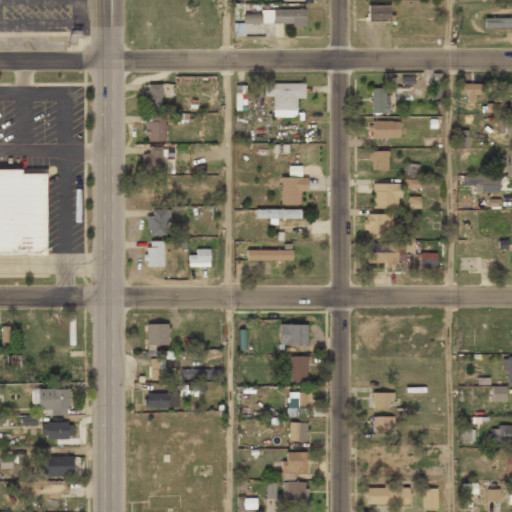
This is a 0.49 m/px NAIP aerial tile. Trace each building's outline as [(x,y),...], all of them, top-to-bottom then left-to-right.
[(391,22),(391,6),(367,6),(367,22),(391,22)] [(305,24),(305,11),(244,12),(244,25),(305,24)] [(511,19),(484,19),(484,28),(511,28),(511,19)] [(305,83),(264,83),(263,97),(274,97),(274,115),(296,115),(296,98),(305,98),(305,83)] [(161,111),(161,98),(173,98),(173,85),(145,85),(145,111),(161,111)] [(482,101),(482,85),(460,85),(460,101),(482,101)] [(235,111),(247,111),(246,86),(235,86),(235,111)] [(387,88),(370,88),(370,114),(387,114),(387,88)] [(410,98),(410,88),(397,88),(397,98),(410,98)] [(146,116),(146,142),(164,142),(164,116),(146,116)] [(399,138),(399,120),(369,121),(369,138),(399,138)] [(144,148),(144,169),(162,169),(162,148),(144,148)] [(370,169),(388,169),(388,151),(370,151),(370,169)] [(419,164),(405,164),(405,188),(419,188),(419,164)] [(306,192),(306,177),(301,177),(301,166),(289,166),(289,177),(280,177),(280,204),(299,204),(299,192),(306,192)] [(0,255),(47,256),(47,172),(0,171),(0,255)] [(497,177),(475,177),(475,192),(497,192),(497,177)] [(372,183),(372,208),(400,208),(400,183),(372,183)] [(168,189),(147,189),(147,203),(168,203),(168,189)] [(408,208),(420,208),(420,197),(407,197),(408,208)] [(257,219),(300,219),(300,210),(257,210),(257,219)] [(168,235),(168,211),(147,211),(147,235),(168,235)] [(391,214),(364,214),(364,234),(391,234),(391,214)] [(163,242),(144,242),(144,268),(163,268),(163,242)] [(413,251),(413,242),(367,242),(367,263),(403,264),(403,251),(413,251)] [(292,250),(246,250),(246,260),(292,260),(292,250)] [(188,252),(188,265),(209,265),(209,252),(188,252)] [(435,253),(419,253),(419,267),(435,267),(435,253)] [(167,345),(167,324),(146,324),(146,345),(167,345)] [(278,346),(305,346),(305,325),(278,325),(278,346)] [(1,342),(8,343),(9,328),(1,328),(1,342)] [(20,355),(6,355),(7,367),(20,367),(20,355)] [(511,382),(511,356),(502,357),(501,369),(507,369),(506,382),(511,382)] [(289,384),(306,384),(306,357),(289,357),(289,384)] [(149,359),(150,379),(164,379),(164,359),(149,359)] [(180,381),(219,381),(219,370),(180,370),(180,381)] [(69,414),(69,389),(36,389),(36,414),(69,414)] [(504,400),(504,389),(493,389),(493,400),(504,400)] [(310,392),(293,392),(293,409),(310,409),(310,392)] [(169,393),(142,393),(142,408),(169,408),(169,393)] [(391,393),(371,393),(371,410),(391,410),(391,393)] [(392,417),(370,417),(370,436),(392,436),(392,417)] [(41,439),(70,439),(70,423),(41,423),(41,439)] [(306,441),(306,423),(287,423),(287,441),(306,441)] [(487,443),(511,443),(511,426),(487,426),(487,443)] [(460,441),(472,442),(473,429),(460,428),(460,441)] [(369,474),(391,474),(391,458),(410,458),(411,446),(369,446),(369,474)] [(282,452),(282,473),(306,473),(306,452),(282,452)] [(0,468),(12,468),(12,456),(0,456),(0,468)] [(72,457),(43,457),(43,477),(72,477),(72,457)] [(265,498),(275,499),(275,483),(266,483),(265,498)] [(285,483),(285,501),(306,501),(306,483),(285,483)] [(67,484),(21,485),(21,494),(47,493),(47,500),(57,499),(57,493),(67,493),(67,484)] [(474,485),(462,485),(462,506),(474,506),(474,485)] [(366,505),(408,505),(408,488),(366,488),(366,505)] [(498,490),(483,489),(482,502),(498,503),(498,490)] [(436,490),(422,490),(422,511),(436,511),(436,490)] [(256,510),(256,499),(243,499),(243,510),(256,510)]
